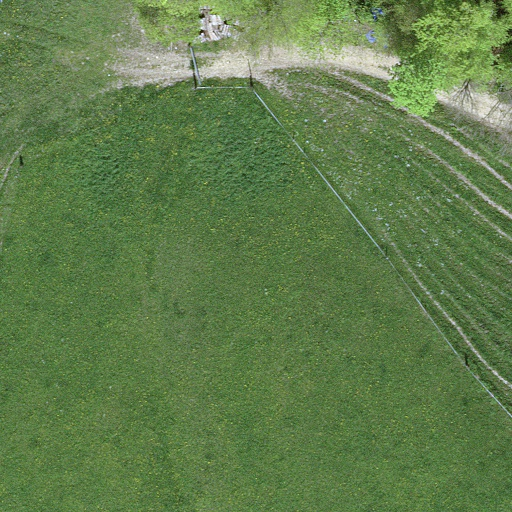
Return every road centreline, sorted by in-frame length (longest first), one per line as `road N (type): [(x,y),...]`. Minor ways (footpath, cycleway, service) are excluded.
road 1 (track): [(241,53),(194,119),(144,233),(132,303),(137,383),(164,511)]
road 2 (track): [(511,118),(375,62),(282,51),(182,61)]
road 3 (track): [(182,61),(68,101),(0,150)]
road 4 (track): [(182,61),(0,34)]
